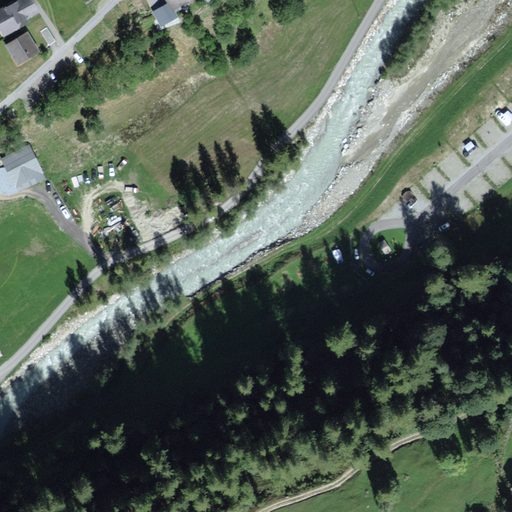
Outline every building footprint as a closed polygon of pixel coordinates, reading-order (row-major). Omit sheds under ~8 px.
[(40,0),(29,0),(0,14),(0,23),(8,40),(50,20),(40,0)] [(206,0),(172,0),(181,15),(207,1),(206,0)] [(175,7),(160,16),(171,34),(185,25),(175,7)] [(33,36),(10,49),(23,71),(46,57),(33,36)] [(38,147),(4,164),(19,195),(53,178),(38,147)]
